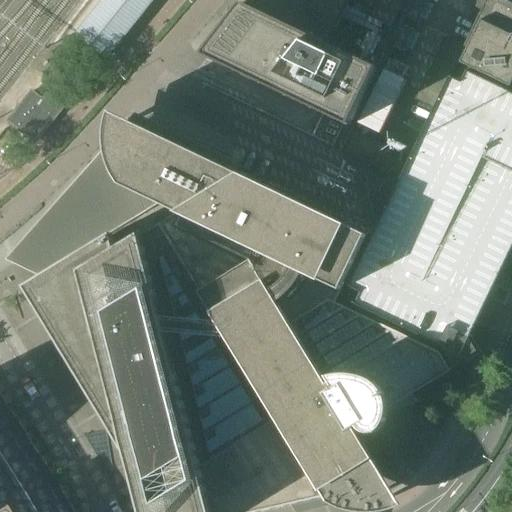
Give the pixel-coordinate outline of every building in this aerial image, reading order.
[(80,33),(79,34),(107,57),(108,56),(152,0),(106,0),(80,33)] [(248,0),(206,56),(347,124),(375,66),(329,44),(350,0),(248,0)] [(511,0),(475,0),(474,3),(487,9),(468,47),(446,37),(421,90),(440,99),(457,65),(464,64),(511,86),(511,0)] [(350,289),(349,290),(361,296),(357,303),(443,346),(449,355),(455,366),(465,360),(466,363),(482,353),(473,335),(474,334),(477,325),(480,321),(482,316),(483,313),(495,289),(502,274),(511,278),(511,91),(462,68),(455,71),(412,160),(410,166),(403,180),(401,184),(398,189),(396,194),(394,198),(393,201),(389,209),(387,212),(375,238),(350,289)] [(30,92),(7,121),(9,122),(13,126),(33,142),(37,137),(61,108),(46,95),(41,101),(36,97),(31,93),(30,92)] [(110,144),(6,260),(43,278),(27,288),(130,458),(144,511),(262,511),(308,501),(327,497),(330,503),(334,505),(338,507),(343,508),(347,510),(352,511),(356,511),(361,511),(378,511),(381,511),(383,511),(387,511),(391,510),(395,509),(399,508),(404,506),(401,501),(372,453),(357,429),(361,427),(362,429),(363,430),(365,432),(367,433),(369,433),(370,434),(372,434),(375,434),(377,434),(379,433),(380,433),(382,431),(384,428),(386,426),(387,423),(388,421),(389,418),(390,415),(390,412),(390,409),(457,368),(466,363),(465,360),(455,366),(449,355),(443,346),(357,303),(361,296),(349,290),(350,289),(375,238),(370,236),(243,175),(238,178),(223,188),(211,170),(220,164),(222,160),(221,160),(138,120),(136,123),(113,113),(112,116),(110,120),(109,124),(109,128),(109,132),(109,136),(109,140),(110,144)] [(352,129),(342,151),(402,179),(403,180),(410,166),(409,165),(391,157),(394,149),(381,143),(380,144),(352,129)]
